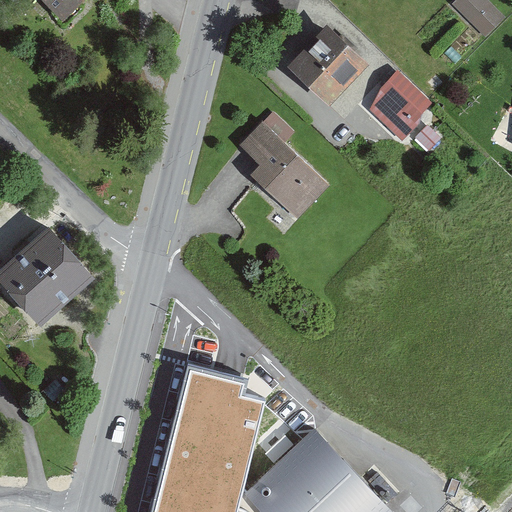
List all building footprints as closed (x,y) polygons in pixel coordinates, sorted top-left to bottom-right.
[(42,0),(68,27),(96,0),(42,0)] [(462,0),(456,7),(486,34),(501,17),(482,0),(462,0)] [(294,69),(327,102),(361,68),(328,36),(294,69)] [(371,106),(401,135),(428,108),(398,79),(371,106)] [(245,147),(267,167),(257,177),(296,214),(326,182),(266,125),(245,147)] [(3,273),(50,324),(104,273),(57,222),(3,273)] [(248,379),(188,364),(151,511),(247,511),(246,511),(236,509),(265,399),(245,394),(248,379)] [(252,490),(272,511),(393,511),(400,505),(322,423),(252,490)]
